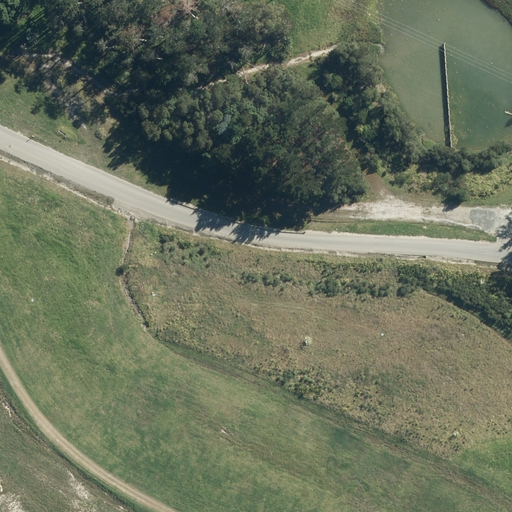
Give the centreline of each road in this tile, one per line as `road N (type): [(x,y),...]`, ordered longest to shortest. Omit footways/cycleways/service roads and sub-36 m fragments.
road 1 (track): [(0,135),(94,185),(96,154),(64,112),(49,70),(61,54),(119,91),(161,89),(343,47)]
road 2 (track): [(94,185),(270,237),(466,251),(511,233)]
